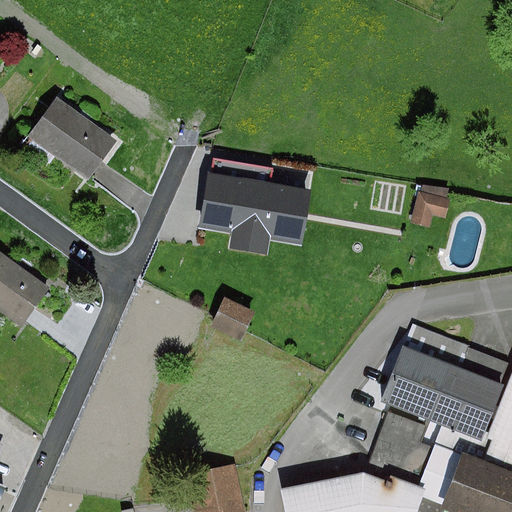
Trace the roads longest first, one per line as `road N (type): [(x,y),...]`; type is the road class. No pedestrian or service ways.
road 1 (residential): [(28,511),(127,276)]
road 2 (residential): [(127,276),(0,187)]
